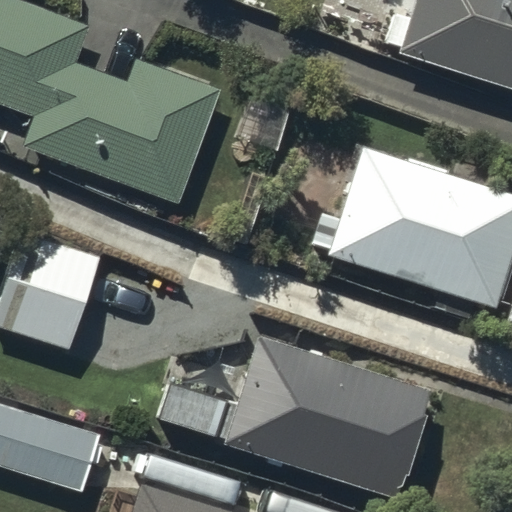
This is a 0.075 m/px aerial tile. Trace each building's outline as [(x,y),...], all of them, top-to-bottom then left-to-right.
[(88,29),(8,0),(0,0),(0,106),(31,117),(18,152),(173,208),(215,96),(133,66),(125,86),(74,67),(88,29)] [(511,0),(414,0),(407,22),(392,17),(382,47),(396,51),(395,56),(511,92),(511,0)] [(511,253),(511,199),(359,150),(336,221),(320,216),(310,247),(327,253),(327,260),(493,313),(511,253)] [(98,262),(20,237),(0,298),(0,333),(67,355),(98,262)] [(429,395),(257,341),(236,409),(168,388),(157,422),(226,444),(224,449),(394,502),(402,478),(406,480),(423,424),(421,423),(429,395)] [(97,439),(0,407),(0,470),(79,496),(97,439)]
